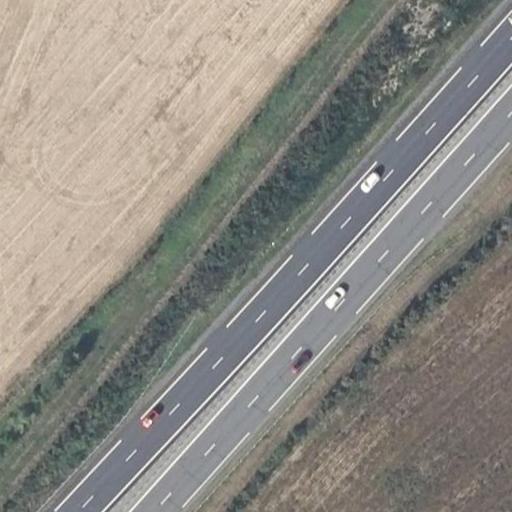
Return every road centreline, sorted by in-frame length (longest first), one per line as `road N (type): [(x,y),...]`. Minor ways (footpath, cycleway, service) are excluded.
road 1 (trunk): [(511,30),(73,511)]
road 2 (trunk): [(153,511),(511,111)]
